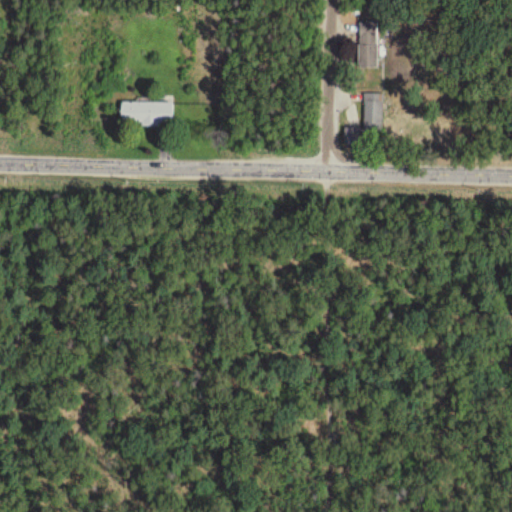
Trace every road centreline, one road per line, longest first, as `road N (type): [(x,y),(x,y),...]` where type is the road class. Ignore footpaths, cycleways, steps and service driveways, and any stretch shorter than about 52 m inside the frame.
road 1 (tertiary): [(0,164),(511,173)]
road 2 (residential): [(327,400),(331,0)]
